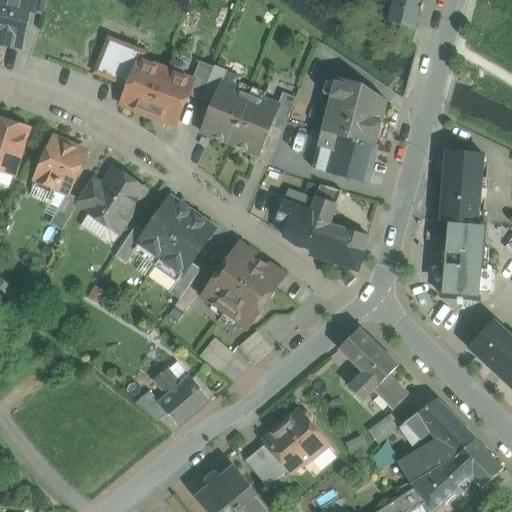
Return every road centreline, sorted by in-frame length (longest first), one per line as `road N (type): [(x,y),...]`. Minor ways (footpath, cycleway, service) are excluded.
road 1 (residential): [(0,87),(106,125),(327,286),(365,303)]
road 2 (residential): [(113,511),(365,303)]
road 3 (residential): [(365,303),(385,266),(452,0)]
road 4 (residential): [(365,303),(397,322),(511,437)]
